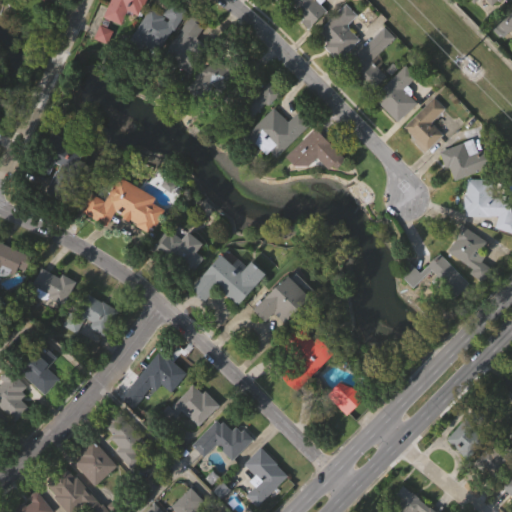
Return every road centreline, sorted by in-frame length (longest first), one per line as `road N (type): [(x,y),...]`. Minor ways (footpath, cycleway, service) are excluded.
road 1 (residential): [(333,478),(164,307),(0,208)]
road 2 (residential): [(219,0),(407,188),(409,205)]
road 3 (residential): [(0,482),(63,431),(164,307)]
road 4 (secondary): [(511,292),(377,431)]
road 5 (secondary): [(396,447),(511,327)]
